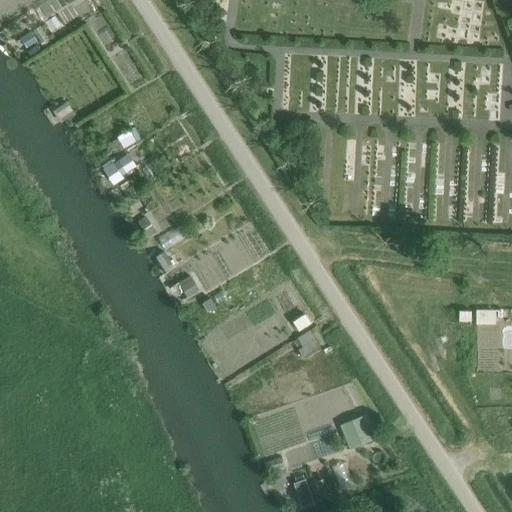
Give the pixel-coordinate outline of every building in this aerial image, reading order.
[(66,102),(56,108),(58,112),(63,120),(74,113),(66,102)] [(113,163),(103,170),(113,186),(123,179),(113,163)] [(178,283),(188,298),(199,291),(192,280),(191,280),(189,276),(178,283)] [(292,322),(299,331),(311,324),(305,314),(292,322)] [(320,348),(309,330),(292,340),(302,358),(320,348)] [(376,438),(366,415),(340,426),(350,449),(376,438)] [(305,479),(293,483),(302,506),(313,502),(305,479)]
